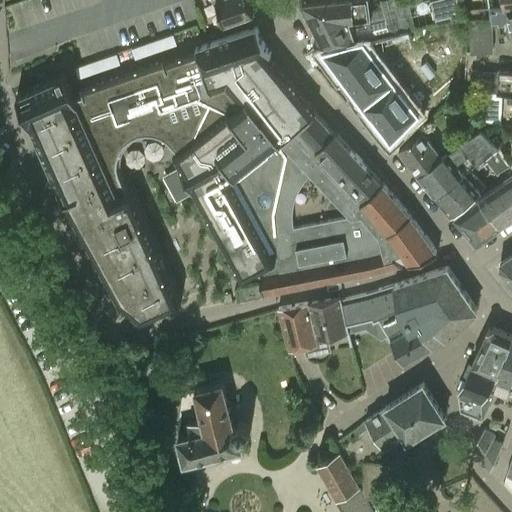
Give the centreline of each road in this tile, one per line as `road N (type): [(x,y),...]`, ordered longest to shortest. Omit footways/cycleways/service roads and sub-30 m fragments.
road 1 (residential): [(456,251),(143,333),(125,329),(96,303),(0,112)]
road 2 (residential): [(456,251),(307,68),(270,1)]
road 3 (residential): [(444,364),(456,430),(511,508)]
road 4 (residential): [(0,54),(150,0)]
road 5 (residential): [(332,434),(399,378),(444,364)]
